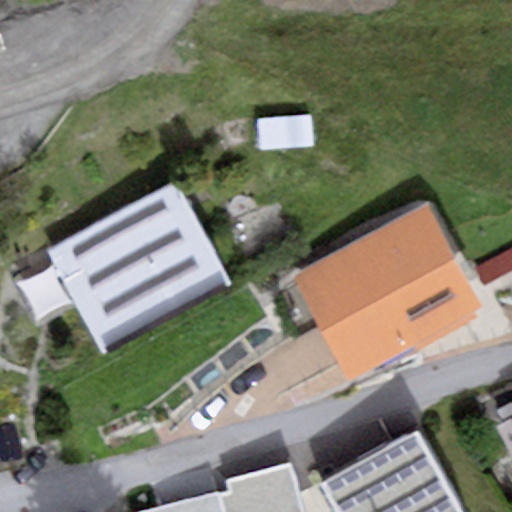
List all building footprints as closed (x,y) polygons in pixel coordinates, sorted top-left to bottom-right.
[(176,180),(45,252),(102,354),(233,282),(176,180)] [(426,204),(293,277),(297,285),(276,296),(299,337),(319,325),(348,379),(414,342),(418,349),(476,317),(472,310),(482,305),(426,204)] [(0,473),(25,467),(12,416),(0,418),(0,473)] [(511,416),(494,426),(511,457),(511,416)] [(459,511),(416,433),(321,485),(336,511),(459,511)] [(303,511),(290,461),(224,479),(227,490),(214,493),(219,511),(303,511)]
